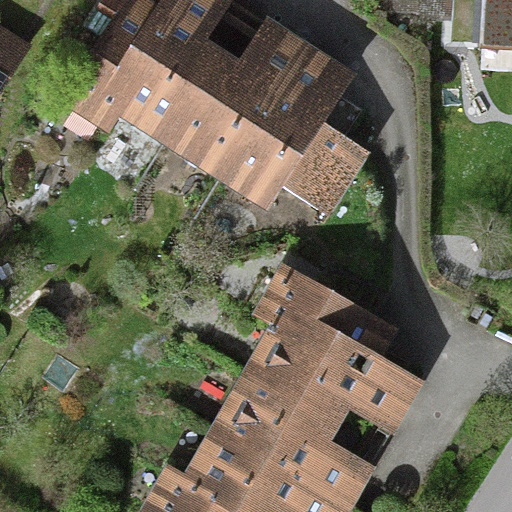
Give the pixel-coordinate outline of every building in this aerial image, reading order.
[(136,0),(99,0),(84,23),(104,36),(64,96),(105,123),(118,102),(163,37),(149,28),(127,14),(136,0)] [(188,0),(168,0),(149,28),(163,37),(118,102),(165,137),(222,55),(203,45),(219,21),(188,0)] [(241,69),(222,55),(165,137),(222,175),(290,66),(257,45),(241,69)] [(0,85),(14,63),(0,54),(0,85)] [(366,113),(290,66),(222,175),(258,198),(271,177),(327,212),(364,153),(348,142),(366,113)] [(347,368),(358,348),(375,319),(282,266),(253,316),(279,328),(347,368)] [(250,378),(332,425),(344,405),(375,423),(403,374),(358,348),(347,368),(279,328),(250,378)] [(332,425),(250,378),(219,431),(329,495),(351,458),(323,441),(332,425)] [(319,511),(329,495),(219,431),(187,482),(236,511),(319,511)] [(236,511),(187,482),(163,468),(136,511),(236,511)]
